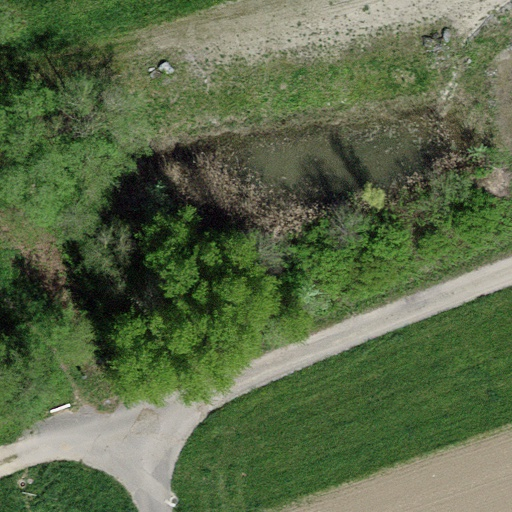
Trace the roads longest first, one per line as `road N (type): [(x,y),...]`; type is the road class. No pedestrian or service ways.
road 1 (track): [(511,280),(83,448)]
road 2 (track): [(336,0),(0,84)]
